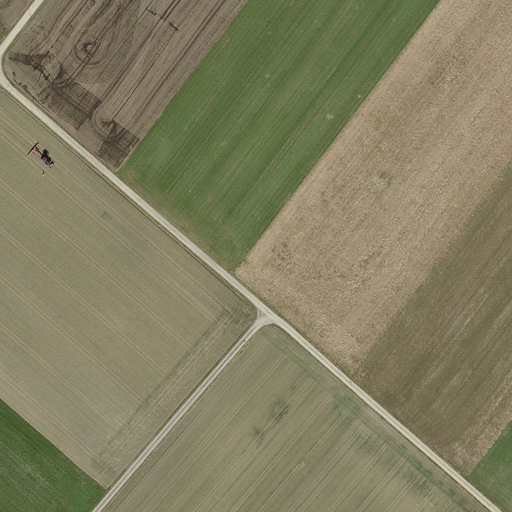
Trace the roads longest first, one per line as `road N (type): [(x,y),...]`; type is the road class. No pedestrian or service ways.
road 1 (track): [(0,81),(496,511)]
road 2 (track): [(267,314),(98,511)]
